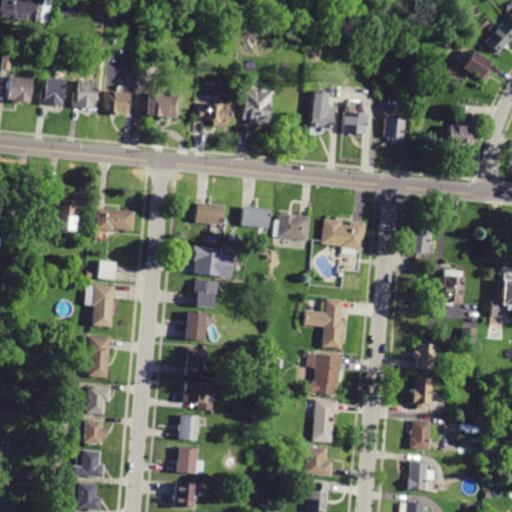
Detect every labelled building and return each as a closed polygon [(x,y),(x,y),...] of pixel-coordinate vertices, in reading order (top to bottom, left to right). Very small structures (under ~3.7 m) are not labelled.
[(46,23),(0,17),(0,0),(65,0),(74,1),(72,16),(58,14),(59,6),(48,4),(46,23)] [(495,54),(483,42),(498,24),(511,35),(495,54)] [(1,70),(0,70),(2,51),(10,51),(8,70),(1,70)] [(471,51),(489,62),(485,69),(487,70),(481,80),(461,68),(471,51)] [(28,102),(20,101),(20,102),(11,101),(11,99),(6,99),(8,77),(30,79),(28,102)] [(63,79),(61,106),(39,104),(41,90),(44,90),(45,78),(63,79)] [(95,83),(93,110),(70,108),(71,93),(75,93),(76,81),(95,83)] [(112,92),(126,93),(125,113),(103,111),(104,91),(112,92)] [(241,116),(243,91),(269,93),(267,125),(247,123),(247,119),(241,119),(241,116)] [(310,92),(325,93),(324,106),(331,107),(330,130),(308,129),(310,92)] [(147,94),(176,96),(175,117),(145,116),(147,94)] [(198,103),(222,105),(222,107),(228,107),(227,128),(211,126),(211,121),(197,120),(198,103)] [(343,113),(364,114),(363,134),(342,133),(343,113)] [(402,138),(383,137),(383,119),(403,120),(402,138)] [(467,136),(472,136),(472,146),(444,144),(445,126),(468,127),(467,136)] [(9,230),(0,229),(0,190),(12,192),(9,230)] [(51,220),(55,220),(56,204),(58,205),(58,199),(75,200),(75,206),(77,206),(74,241),(65,240),(65,237),(55,236),(55,230),(50,230),(51,220)] [(222,205),(220,225),(193,222),(194,203),(222,205)] [(267,210),(266,229),(239,226),(241,207),(267,210)] [(133,212),(131,230),(112,229),(112,231),(94,230),(96,209),(133,212)] [(308,217),(306,241),(271,237),(273,220),(278,220),(278,214),(308,217)] [(352,255),(339,254),(340,248),(338,248),(338,246),(320,244),(323,219),(339,221),(339,224),(348,225),(348,222),(362,223),(360,250),(353,250),(352,255)] [(432,242),(433,242),(432,253),(429,252),(429,260),(416,259),(416,252),(409,251),(410,231),(417,232),(417,230),(428,230),(428,242),(432,242)] [(19,248),(6,246),(7,233),(21,234),(19,248)] [(190,261),(190,260),(185,259),(186,246),(218,248),(218,255),(228,256),(226,277),(189,274),(190,261)] [(113,280),(96,279),(98,261),(114,262),(113,280)] [(450,306),(439,305),(442,270),(460,272),(457,303),(450,303),(450,306)] [(511,275),(511,310),(503,310),(503,317),(488,317),(489,299),(500,300),(501,281),(502,274),(511,275)] [(189,293),(189,292),(192,293),(193,280),(216,283),(215,295),(213,294),(211,308),(188,305),(189,293)] [(112,298),(110,327),(91,326),(93,306),(84,305),(86,285),(93,286),(93,284),(113,286),(112,298)] [(339,313),(338,320),(341,320),(340,333),(343,333),(342,341),(339,341),(339,349),(319,347),(321,327),(302,325),(303,310),(318,312),(319,302),(324,302),(324,299),(340,300),(339,313)] [(184,326),(185,311),(204,313),(202,340),(183,338),(184,326)] [(475,329),(473,343),(460,342),(461,328),(475,329)] [(106,378),(87,377),(88,357),(87,357),(88,336),(109,338),(106,378)] [(435,360),(438,360),(437,365),(432,365),(431,370),(415,369),(416,359),(412,359),(413,351),(416,351),(417,343),(434,345),(433,360),(435,360)] [(184,368),(186,348),(203,350),(203,351),(207,351),(206,363),(202,363),(200,376),(183,375),(184,368)] [(335,396),(309,393),(310,381),(312,381),(314,368),(305,367),(306,354),(339,357),(335,396)] [(422,410),(413,409),(413,404),(410,404),(410,394),(407,394),(407,390),(411,390),(412,378),(430,379),(428,405),(423,405),(422,410)] [(182,402),(184,382),(206,384),(204,403),(211,403),(211,410),(196,409),(196,404),(182,403),(182,402)] [(88,388),(88,387),(109,389),(108,402),(104,402),(103,415),(86,413),(88,388)] [(337,414),(334,414),(332,443),(313,442),(315,400),(337,401),(337,414)] [(195,440),(177,439),(179,415),(204,418),(203,431),(196,430),(195,440)] [(84,421),(84,420),(102,421),(101,427),(105,428),(105,439),(100,439),(100,445),(83,443),(84,421)] [(426,449),(426,451),(408,449),(409,438),(410,438),(410,436),(408,436),(408,431),(410,431),(411,420),(429,422),(426,449)] [(498,457),(482,455),(483,440),(500,442),(498,457)] [(174,465),(175,460),(176,461),(177,447),(196,449),(195,460),(203,461),(202,474),(174,472),(174,465)] [(330,475),(305,474),(306,447),(325,448),(324,460),(331,461),(330,475)] [(76,453),(76,451),(82,452),(82,450),(99,451),(98,465),(103,465),(102,478),(71,476),(71,466),(75,466),(76,453)] [(423,490),(405,489),(406,478),(407,478),(408,461),(425,463),(424,470),(431,471),(430,481),(424,480),(423,490)] [(99,511),(76,509),(78,483),(95,484),(94,497),(100,498),(99,511)] [(174,483),(195,485),(193,507),(172,505),(174,483)] [(324,511),(315,511),(306,511),(307,489),(310,489),(311,483),(326,484),(324,511)] [(421,511),(398,511),(399,503),(405,503),(405,502),(422,503),(421,511)]
